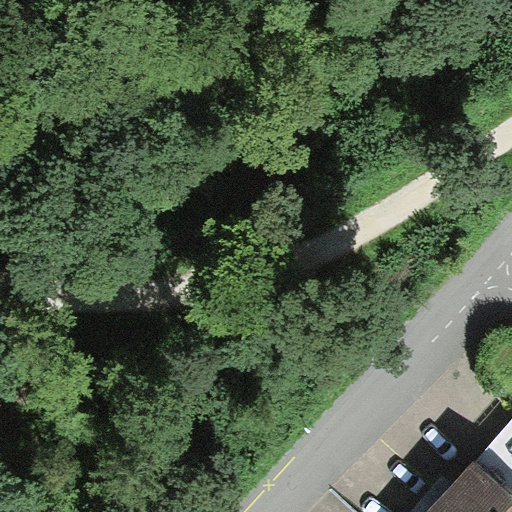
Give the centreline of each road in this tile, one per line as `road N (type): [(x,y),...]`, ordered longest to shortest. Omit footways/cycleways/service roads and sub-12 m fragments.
road 1 (track): [(511,129),(280,263),(127,297),(0,291)]
road 2 (residential): [(487,268),(268,511)]
